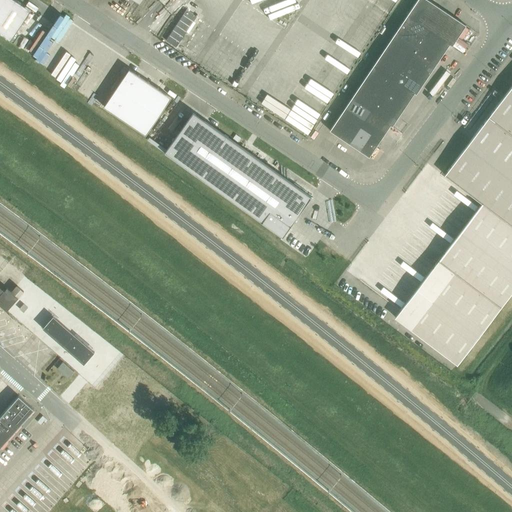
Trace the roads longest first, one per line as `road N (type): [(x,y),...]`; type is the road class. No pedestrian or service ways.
road 1 (primary): [(511,487),(242,265),(0,83)]
road 2 (unclassified): [(371,205),(68,0)]
road 3 (unclassified): [(371,205),(508,24)]
road 4 (unknown): [(399,0),(321,117)]
